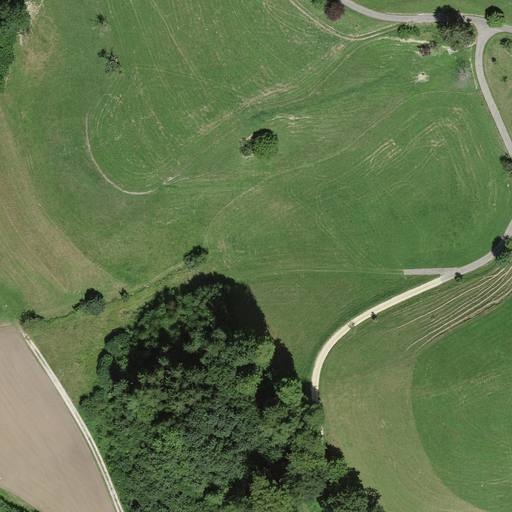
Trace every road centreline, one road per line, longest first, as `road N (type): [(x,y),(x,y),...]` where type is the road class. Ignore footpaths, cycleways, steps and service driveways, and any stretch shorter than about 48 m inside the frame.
road 1 (track): [(343,511),(315,421),(318,362),(353,322),(457,272)]
road 2 (track): [(119,511),(91,444),(16,324)]
road 3 (residential): [(511,29),(380,16),(343,0)]
road 4 (track): [(511,151),(480,74),(485,23)]
